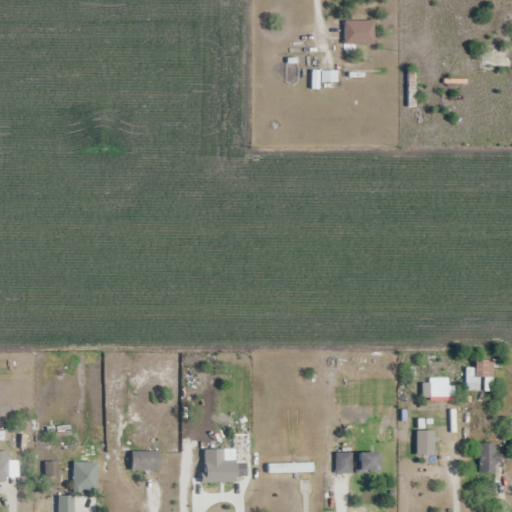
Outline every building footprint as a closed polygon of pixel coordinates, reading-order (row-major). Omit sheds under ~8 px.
[(373,21),(344,21),(344,45),(373,45),(373,21)] [(466,369),(466,391),(482,391),(493,391),(492,360),(475,360),(475,369),(466,369)] [(495,443),(479,443),(479,475),(495,475),(495,443)] [(0,482),(8,482),(8,451),(0,451),(0,482)] [(131,452),(131,470),(160,470),(160,452),(131,452)] [(336,474),(351,474),(351,454),(336,454),(336,474)] [(379,454),(357,454),(357,474),(379,474),(379,454)] [(246,478),(246,462),(204,462),(204,478),(246,478)] [(97,463),(87,463),(87,470),(73,470),(73,492),(97,492),(97,463)] [(268,474),(312,474),(312,464),(268,464),(268,474)] [(57,511),(72,511),(73,497),(57,497),(57,511)]
